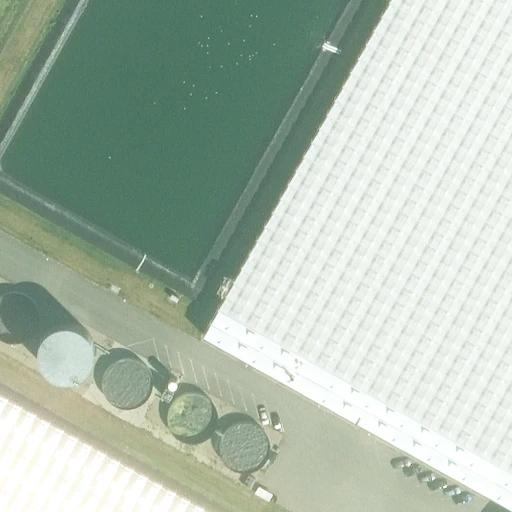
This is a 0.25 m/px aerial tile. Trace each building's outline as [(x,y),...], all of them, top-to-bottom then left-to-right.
[(511,506),(511,511),(511,0),(390,0),(203,336),(511,506)] [(0,337),(7,341),(17,342),(27,339),(34,332),(38,324),(38,315),(35,306),(29,299),(21,295),(12,293),(3,296),(0,298),(0,337)] [(43,343),(41,353),(44,364),(51,373),(61,379),(72,380),(83,376),(91,368),(95,359),(95,349),(92,339),(86,332),(77,327),(67,326),(57,328),(49,334),(43,343)] [(104,373),(102,382),(104,392),(110,400),(119,405),(130,406),(139,403),(147,396),(151,387),(151,378),(148,370),(142,363),(134,358),(125,357),(116,359),(108,365),(104,373)] [(171,407),(169,416),(171,426),(177,434),(186,439),(197,440),(206,437),(214,430),(218,421),(218,412),(215,403),(209,396),(201,392),(192,391),(183,393),(175,399),(171,407)] [(0,511),(215,511),(0,392),(0,511)] [(221,438),(220,447),(222,457),(228,465),(237,470),(248,471),(257,468),(265,461),(269,453),(269,443),(266,435),(260,428),(252,423),(243,422),(234,425),(226,430),(221,438)]
